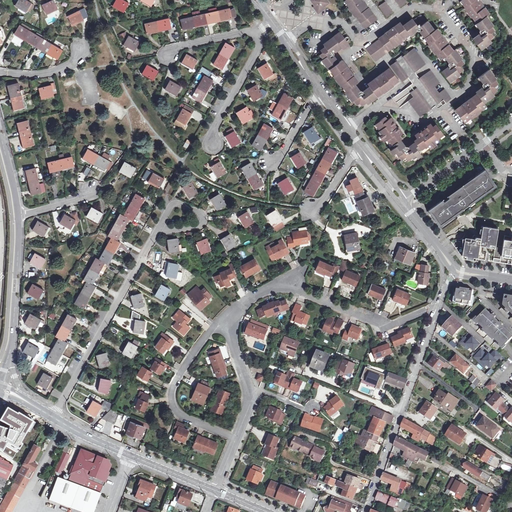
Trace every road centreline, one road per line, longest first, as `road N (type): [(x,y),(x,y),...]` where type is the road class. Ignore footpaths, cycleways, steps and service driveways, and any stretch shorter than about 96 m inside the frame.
road 1 (residential): [(254,0),(400,202)]
road 2 (residential): [(9,353),(19,214),(0,134)]
road 3 (residential): [(54,418),(154,233)]
road 4 (residential): [(231,313),(272,290),(306,294),(379,324),(423,313)]
road 5 (residential): [(231,313),(183,367),(169,399),(175,413),(234,438)]
road 6 (residential): [(401,410),(453,269)]
